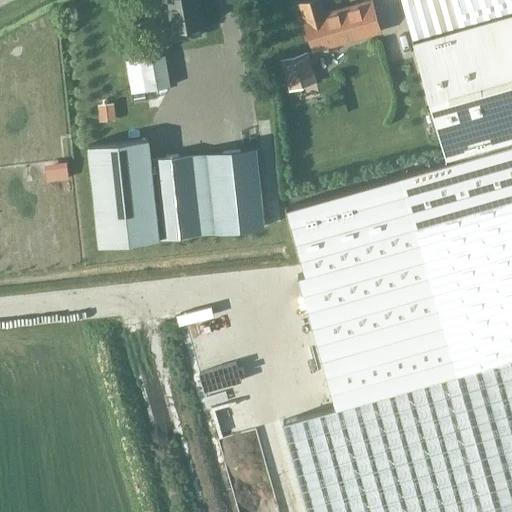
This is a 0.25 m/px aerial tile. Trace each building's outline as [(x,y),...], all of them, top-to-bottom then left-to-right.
[(195,0),(168,0),(170,7),(153,10),(158,41),(199,34),(198,25),(199,25),(195,0)] [(370,0),(361,0),(323,12),(319,0),(302,0),(298,1),(303,18),(302,18),(311,49),(379,29),(370,0)] [(511,0),(400,0),(412,38),(511,9),(511,0)] [(511,135),(511,9),(412,38),(445,154),(511,135)] [(280,59),(289,90),(317,82),(307,51),(280,59)] [(140,58),(126,60),(131,92),(145,90),(161,88),(169,86),(164,54),(140,58)] [(113,105),(97,107),(99,121),(115,120),(113,105)] [(256,147),(150,158),(148,138),(87,145),(98,245),(264,227),(256,147)] [(334,408),(281,423),(306,511),(511,511),(511,142),(447,161),(400,174),(284,207),(303,274),(296,276),(334,408)]
